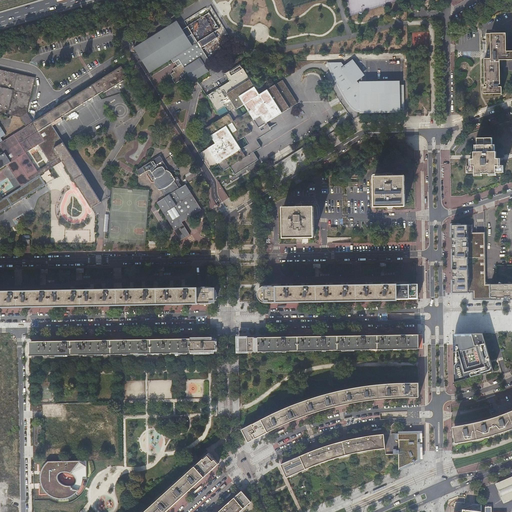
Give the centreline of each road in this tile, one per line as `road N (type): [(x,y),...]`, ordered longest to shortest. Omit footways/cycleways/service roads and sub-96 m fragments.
road 1 (residential): [(0,61),(32,69),(54,97),(130,56),(231,217)]
road 2 (residential): [(227,313),(0,318)]
road 3 (residential): [(0,262),(226,258)]
road 4 (residential): [(231,217),(367,132),(429,132)]
road 5 (residential): [(227,326),(429,321),(432,314)]
road 6 (residential): [(19,330),(227,326)]
road 7 (residential): [(432,314),(227,313)]
road 8 (residential): [(435,414),(380,410),(308,426),(251,455),(246,466)]
road 9 (residential): [(226,258),(430,254)]
road 10 (residential): [(246,466),(344,428),(435,414)]
road 11 (residential): [(19,330),(24,511)]
road 12 (residential): [(227,326),(229,429),(246,466)]
road 13 (residential): [(445,132),(445,13)]
